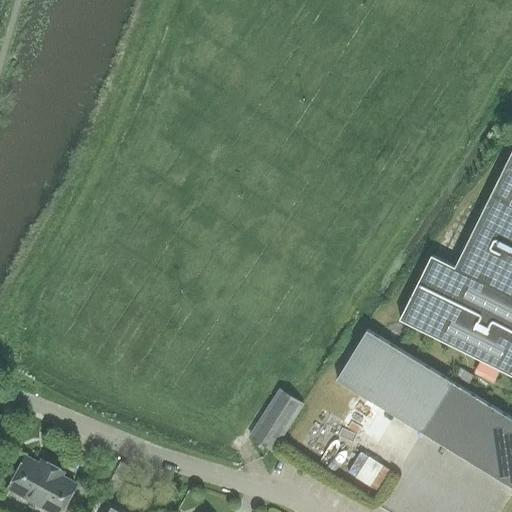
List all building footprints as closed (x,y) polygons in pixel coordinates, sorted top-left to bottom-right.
[(412,297),(400,320),(458,349),(511,375),(511,203),(511,204),(511,203),(511,153),(488,202),(455,268),(444,262),(432,256),(424,273),(412,297)] [(368,330),(337,380),(423,433),(511,487),(511,418),(454,383),(368,330)] [(505,373),(486,363),(481,373),(500,383),(505,373)] [(274,451),(304,405),(280,390),(251,436),(268,447),(274,451)] [(50,511),(59,511),(75,484),(60,476),(63,472),(41,460),(39,464),(24,456),(7,488),(50,511)] [(384,467),(370,458),(357,478),(371,487),(384,467)] [(109,507),(98,501),(91,511),(124,511),(125,511),(111,504),(109,507)]
